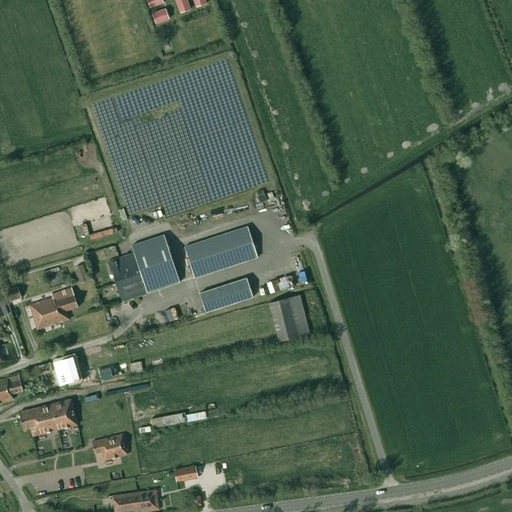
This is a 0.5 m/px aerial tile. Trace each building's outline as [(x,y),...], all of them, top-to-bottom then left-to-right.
[(186,0),(184,0),(177,3),(180,13),(190,10),(186,0)] [(163,11),(152,14),(156,24),(166,20),(163,11)] [(90,99),(110,95),(109,87),(89,91),(90,99)] [(256,193),(260,203),(266,201),(264,194),(263,194),(262,191),(256,193)] [(248,228),(186,248),(195,278),(258,258),(248,228)] [(180,283),(166,243),(164,235),(132,246),(134,254),(110,262),(123,302),(180,283)] [(74,268),(79,283),(88,280),(83,265),(74,268)] [(297,289),(309,286),(306,272),(295,274),(297,289)] [(253,298),(246,279),(199,294),(205,313),(253,298)] [(21,299),(17,287),(6,291),(9,302),(21,299)] [(79,308),(73,288),(53,294),(54,298),(30,304),(37,329),(70,320),(67,311),(79,308)] [(299,297),(269,304),(279,343),(308,336),(299,297)] [(0,316),(8,313),(4,302),(0,303),(0,316)] [(72,357),(52,363),(56,374),(64,372),(67,383),(79,380),(72,357)] [(132,372),(144,370),(142,359),(130,361),(132,372)] [(49,363),(38,366),(41,374),(52,371),(49,363)] [(11,395),(23,393),(19,376),(0,380),(0,404),(13,402),(11,395)] [(71,401),(20,412),(21,416),(24,430),(30,428),(33,436),(77,425),(71,401)] [(206,419),(205,412),(185,415),(184,413),(151,418),(152,427),(206,419)] [(122,434),(91,442),(94,454),(101,452),(103,461),(127,455),(122,434)] [(197,478),(195,467),(174,471),(176,481),(183,479),(183,481),(197,478)] [(144,511),(158,510),(155,488),(112,495),(114,511),(133,509),(133,511),(144,511)]
